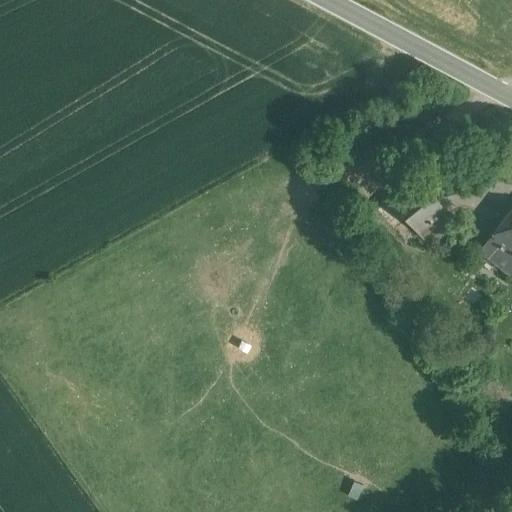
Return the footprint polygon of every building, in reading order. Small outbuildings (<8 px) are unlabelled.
[(472,160),(461,146),(452,153),(463,167),(472,160)] [(449,150),(418,175),(433,194),(464,169),(463,167),(452,153),(449,150)] [(433,194),(418,175),(390,198),(407,219),(418,232),(429,246),(457,223),(433,194)] [(407,219),(390,198),(376,210),(393,230),(394,229),(407,219)] [(511,206),(479,250),(511,275),(511,206)] [(418,232),(407,219),(394,229),(405,243),(418,232)]
